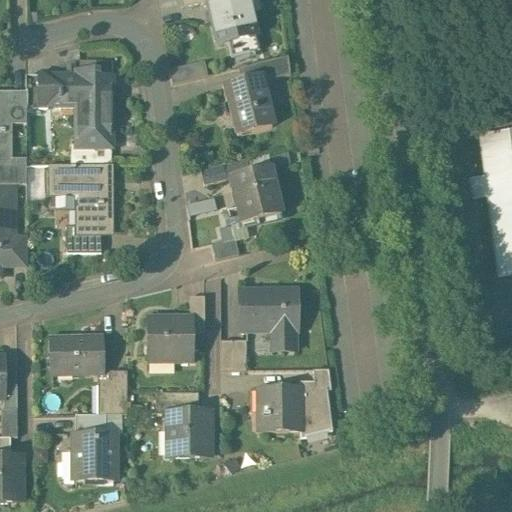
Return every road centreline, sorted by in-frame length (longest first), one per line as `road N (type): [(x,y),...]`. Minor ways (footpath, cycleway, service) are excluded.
road 1 (residential): [(437,511),(441,426),(387,0)]
road 2 (residential): [(0,46),(117,23),(152,50),(175,240),(174,260),(163,272)]
road 3 (residential): [(0,319),(146,284),(163,272)]
